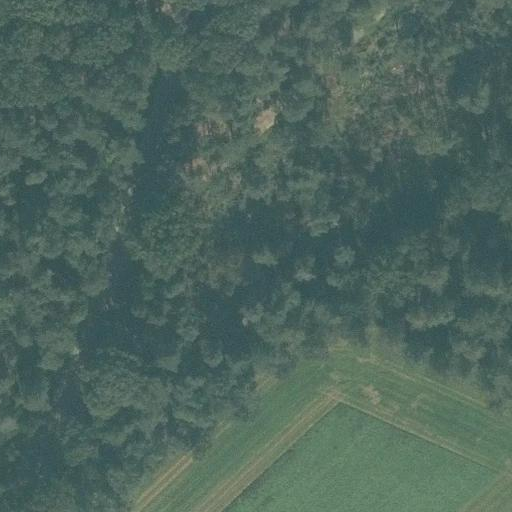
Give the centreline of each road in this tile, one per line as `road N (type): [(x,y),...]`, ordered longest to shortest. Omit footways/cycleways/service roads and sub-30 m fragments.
road 1 (unclassified): [(0,509),(62,408),(193,0)]
road 2 (track): [(118,243),(172,218),(391,0)]
